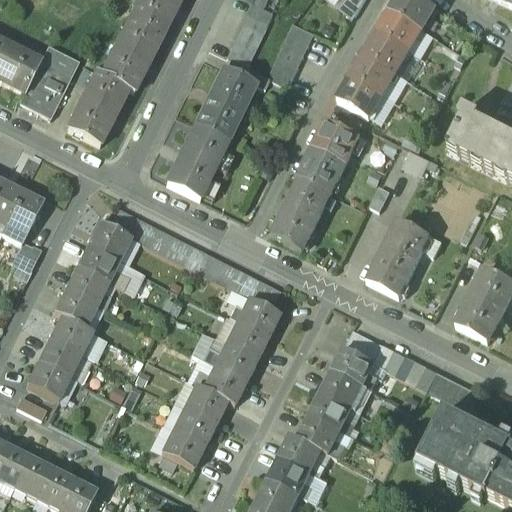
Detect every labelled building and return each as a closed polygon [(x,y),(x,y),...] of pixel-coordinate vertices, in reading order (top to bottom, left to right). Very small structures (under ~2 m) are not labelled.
[(142,0),(129,26),(161,43),(182,0),(142,0)] [(348,0),(348,1),(347,0),(340,9),(354,21),(366,0),(348,0)] [(434,15),(411,0),(399,0),(389,17),(421,37),(434,15)] [(511,0),(484,0),(511,12),(511,0)] [(273,20),(252,10),(247,21),(268,31),(273,20)] [(421,37),(389,17),(376,39),(407,58),(421,37)] [(268,31),(247,21),(242,32),(262,42),(268,31)] [(161,43),(129,26),(101,83),(127,97),(133,99),(161,43)] [(314,39),(293,29),(288,40),(308,50),(314,39)] [(262,42),(242,32),(237,43),(257,53),(262,42)] [(407,58),(376,39),(363,61),(395,80),(407,58)] [(308,50),(288,40),(282,51),(303,61),(308,50)] [(257,53),(237,43),(231,54),(251,64),(257,53)] [(40,68),(0,47),(0,87),(24,100),(40,68)] [(303,61),(282,51),(277,62),(298,72),(303,61)] [(24,100),(19,110),(50,126),(79,69),(48,53),(47,55),(24,100)] [(251,64),(231,54),(226,64),(228,64),(246,74),(251,64)] [(395,80),(363,61),(350,83),(382,102),(395,80)] [(298,72),(277,62),(272,72),(293,82),(298,72)] [(246,74),(228,64),(222,76),(254,92),(264,97),(269,85),(267,84),(246,74)] [(293,82),(272,72),(267,84),(269,85),(287,94),(293,82)] [(254,92),(222,76),(194,133),(227,148),(254,92)] [(101,83),(95,81),(67,137),(100,153),(127,97),(101,83)] [(382,102),(350,83),(336,106),(367,125),(382,102)] [(505,184),(511,169),(511,145),(477,128),(479,124),(462,116),(456,126),(460,128),(447,154),(505,184)] [(358,142),(326,126),(298,184),(330,200),(358,142)] [(227,148),(194,133),(166,190),(199,206),(227,148)] [(401,170),(424,184),(433,169),(411,155),(401,170)] [(330,200),(298,184),(271,241),(303,256),(330,200)] [(3,189),(0,195),(0,240),(1,241),(23,199),(3,189)] [(369,212),(381,215),(387,193),(374,189),(369,212)] [(23,199),(1,241),(21,251),(42,209),(23,199)] [(280,297),(119,215),(109,234),(130,245),(248,306),(270,317),(280,297)] [(429,242),(397,225),(366,287),(398,303),(429,242)] [(109,234),(99,229),(88,253),(119,268),(130,245),(109,234)] [(119,268),(88,253),(77,275),(107,291),(119,268)] [(511,297),(511,287),(483,274),(455,332),(487,348),(511,297)] [(107,291),(77,275),(65,297),(96,313),(107,291)] [(96,313),(65,297),(54,320),(61,324),(85,336),(96,313)] [(270,317),(248,306),(236,329),(267,345),(279,321),(270,317)] [(85,336),(61,324),(49,347),(80,363),(92,340),(85,336)] [(267,345),(236,329),(225,351),(256,367),(267,345)] [(382,350),(353,336),(344,354),(373,369),(382,350)] [(206,365),(208,356),(207,356),(212,342),(201,339),(194,361),(206,365)] [(80,363),(49,347),(38,369),(69,385),(80,363)] [(256,367),(225,351),(214,373),(245,389),(256,367)] [(383,351),(373,369),(374,370),(374,371),(384,376),(394,356),(383,351)] [(373,369),(343,354),(331,377),(363,393),(374,371),(374,370),(373,369)] [(405,362),(394,356),(384,376),(395,381),(405,362)] [(415,367),(405,362),(395,381),(405,387),(415,367)] [(415,367),(405,387),(416,392),(426,372),(415,367)] [(69,385),(38,369),(26,392),(58,408),(69,385)] [(426,372),(416,392),(427,398),(437,378),(426,372)] [(245,389),(214,373),(202,396),(226,408),(233,412),(245,389)] [(363,393),(331,377),(320,399),(351,415),(363,393)] [(437,378),(427,398),(468,418),(478,399),(437,378)] [(202,396),(195,392),(183,415),(215,431),(226,408),(202,396)] [(351,415),(320,399),(309,422),(340,438),(351,415)] [(21,403),(16,413),(40,426),(45,415),(21,403)] [(215,431),(183,415),(172,438),(203,454),(215,431)] [(511,453),(444,419),(418,471),(487,506),(487,504),(511,454),(511,453)] [(340,438),(309,422),(298,445),(321,457),(329,461),(340,438)] [(203,454),(172,438),(161,461),(192,477),(203,454)] [(298,445),(290,441),(279,464),(310,480),(321,457),(298,445)] [(29,464),(6,453),(0,465),(0,489),(13,496),(29,464)] [(511,511),(511,454),(487,504),(503,511),(511,511)] [(29,464),(13,496),(35,507),(51,476),(29,464)] [(310,480),(279,464),(268,486),(299,502),(310,480)] [(60,511),(73,487),(51,476),(35,507),(45,511),(60,511)] [(293,511),(299,502),(268,486),(256,509),(263,511),(293,511)] [(73,487),(60,511),(89,511),(96,499),(73,487)]
